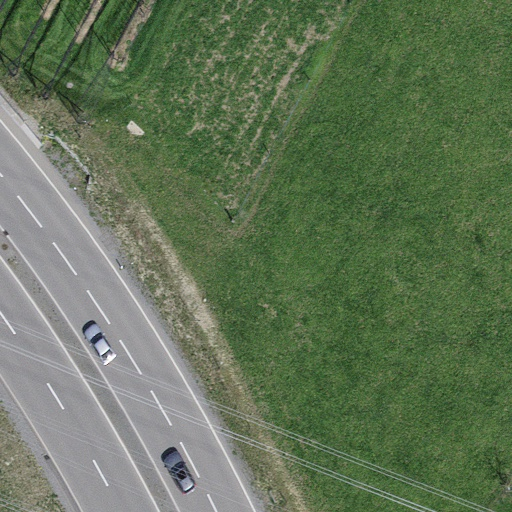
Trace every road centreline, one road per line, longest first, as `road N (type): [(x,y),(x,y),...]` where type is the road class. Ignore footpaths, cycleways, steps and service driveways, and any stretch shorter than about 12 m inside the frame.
road 1 (secondary): [(216,511),(156,397),(22,201)]
road 2 (secondary): [(0,310),(79,428),(122,511)]
